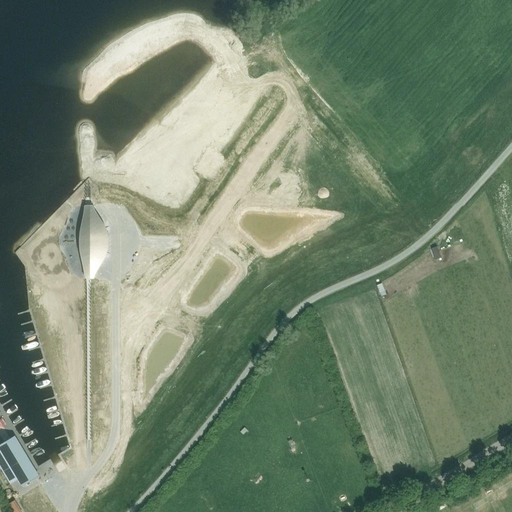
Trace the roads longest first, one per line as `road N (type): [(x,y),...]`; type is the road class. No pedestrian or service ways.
road 1 (unclassified): [(131,511),(290,315),(408,251),(511,145)]
road 2 (unclassified): [(388,511),(511,439)]
